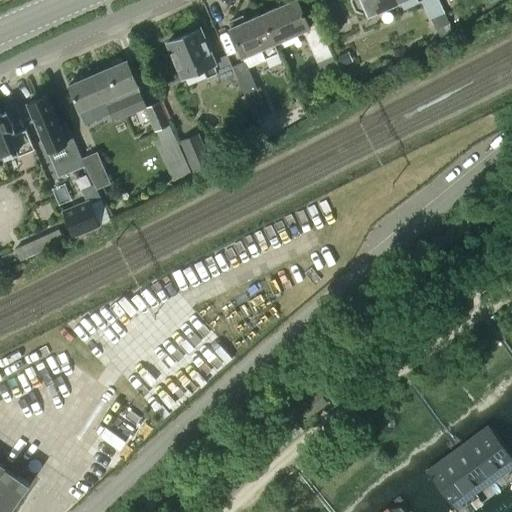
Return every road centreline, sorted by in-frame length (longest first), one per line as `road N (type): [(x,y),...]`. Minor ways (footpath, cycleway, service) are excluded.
road 1 (unclassified): [(100,511),(413,229)]
road 2 (track): [(511,293),(355,398),(226,511)]
road 3 (residential): [(0,69),(160,0)]
